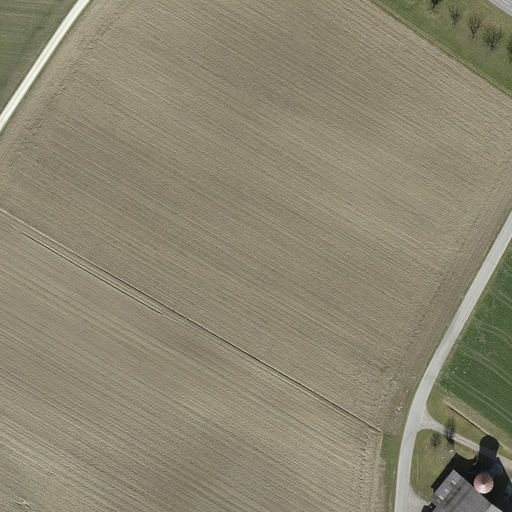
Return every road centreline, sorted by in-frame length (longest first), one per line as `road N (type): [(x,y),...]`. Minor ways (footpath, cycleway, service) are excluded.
road 1 (tertiary): [(511,223),(413,417),(400,511)]
road 2 (track): [(0,123),(84,0)]
